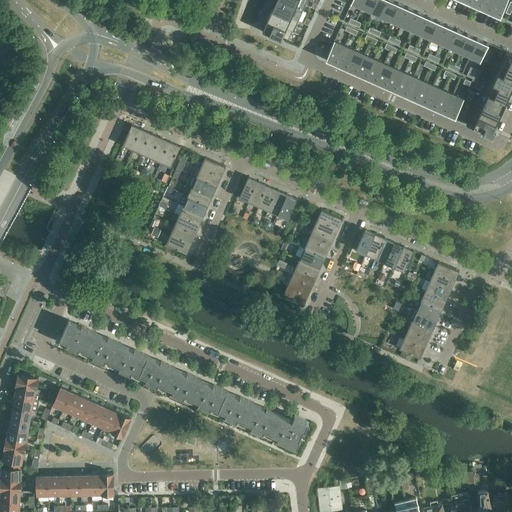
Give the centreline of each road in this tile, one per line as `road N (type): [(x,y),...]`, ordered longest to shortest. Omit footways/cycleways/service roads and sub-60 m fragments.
road 1 (residential): [(64,296),(41,351),(147,399),(122,457),(125,472),(305,475)]
road 2 (residential): [(305,475),(330,415),(64,296)]
road 3 (tertiary): [(241,108),(443,187),(484,189),(511,176)]
road 4 (residential): [(331,0),(305,56),(311,62),(499,149)]
road 5 (secondary): [(0,221),(85,76)]
road 6 (tertiary): [(241,108),(114,41)]
road 7 (tertiary): [(109,67),(241,108)]
road 8 (residential): [(483,268),(359,211)]
road 9 (residential): [(359,211),(243,159)]
road 10 (residential): [(64,296),(45,287),(37,292),(0,381)]
